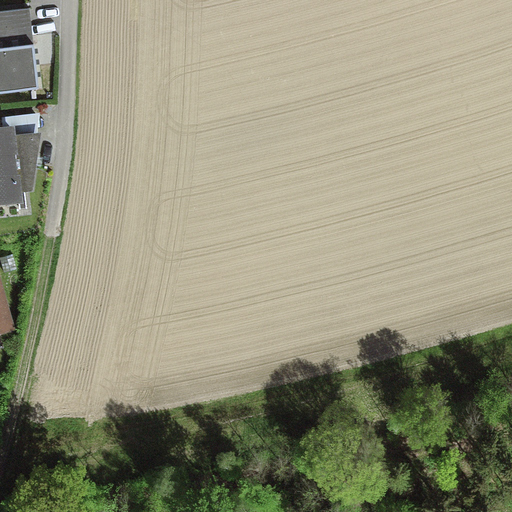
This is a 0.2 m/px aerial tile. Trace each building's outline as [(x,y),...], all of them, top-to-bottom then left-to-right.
[(0,10),(0,41),(20,39),(16,9),(0,10)] [(0,90),(36,87),(31,43),(0,46),(0,90)] [(33,135),(10,138),(9,128),(0,128),(0,199),(16,197),(15,187),(26,186),(33,135)] [(15,269),(11,256),(2,259),(5,272),(15,269)] [(0,331),(12,328),(0,285),(0,331)]
